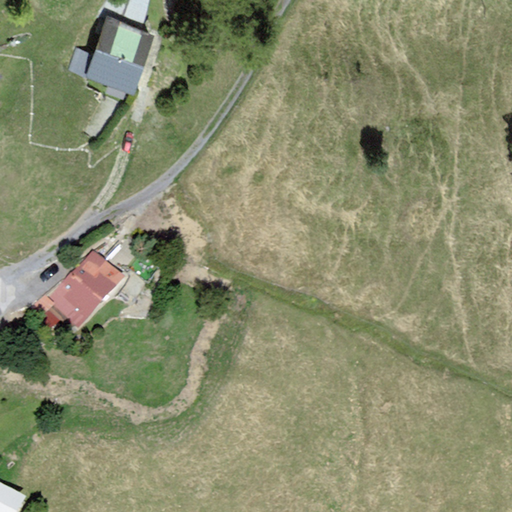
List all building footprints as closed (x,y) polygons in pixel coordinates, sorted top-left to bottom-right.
[(182,41),(123,18),(108,57),(114,59),(108,75),(161,95),(182,41)] [(13,54),(0,43),(0,102),(20,79),(4,65),(13,54)] [(77,44),(71,67),(86,70),(91,47),(77,44)] [(143,285),(106,255),(70,297),(76,302),(70,310),(101,335),(143,285)] [(43,511),(46,508),(0,482),(0,511),(43,511)]
